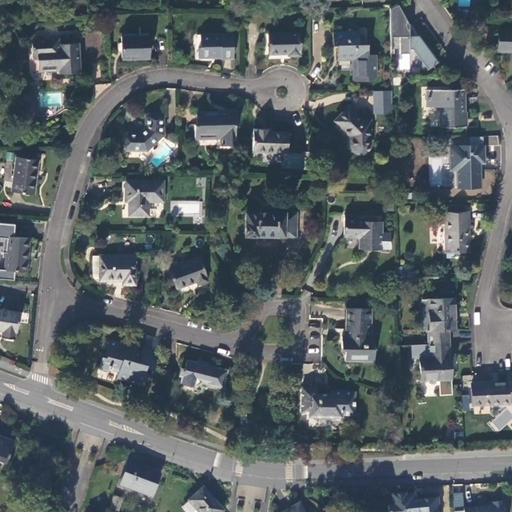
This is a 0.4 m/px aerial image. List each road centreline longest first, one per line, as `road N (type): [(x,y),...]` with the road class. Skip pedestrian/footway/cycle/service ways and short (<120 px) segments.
road 1 (residential): [(50,295),(82,144),(107,105),(162,79),(267,90)]
road 2 (tertiary): [(257,470),(511,465)]
road 3 (residential): [(50,295),(246,348)]
road 4 (residential): [(511,177),(484,291),(483,351)]
road 5 (tertiary): [(99,420),(257,470)]
road 6 (residential): [(511,129),(426,0)]
road 7 (residential): [(246,348),(285,353),(298,340),(297,314),(273,307),(248,340)]
